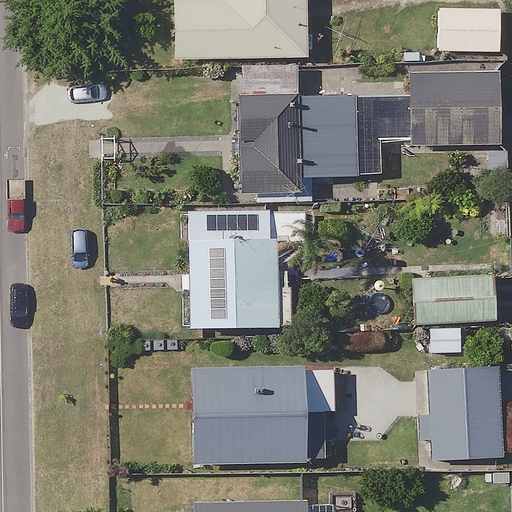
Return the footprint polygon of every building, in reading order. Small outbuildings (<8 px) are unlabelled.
[(309,0),(222,0),(223,4),(176,5),(177,64),(311,60),(309,0)] [(501,55),(502,12),(439,10),(438,53),(501,55)] [(406,105),(358,104),(240,103),(239,194),(297,195),(297,180),(358,181),(382,181),(383,137),(419,137),(418,151),(505,151),(506,80),(407,79),(406,105)] [(291,244),(307,244),(307,214),(189,215),(190,335),(292,334),(291,296),(292,296),(296,295),(300,294),(303,292),(306,289),(308,286),(310,282),(311,279),(312,275),(312,271),(311,267),(309,263),(307,260),(304,257),(301,255),(298,253),(294,252),(291,252),(291,244)] [(416,324),(427,324),(428,351),(463,351),(463,324),(506,323),(505,279),(415,280),(416,324)] [(433,374),(431,420),(419,420),(418,442),(431,442),(430,462),(496,463),(498,376),(433,374)] [(310,468),(311,460),(326,460),(328,396),(312,396),(313,378),(196,375),(194,465),(310,468)]
